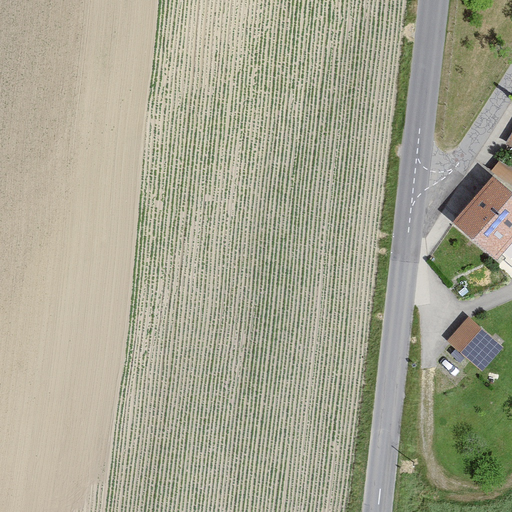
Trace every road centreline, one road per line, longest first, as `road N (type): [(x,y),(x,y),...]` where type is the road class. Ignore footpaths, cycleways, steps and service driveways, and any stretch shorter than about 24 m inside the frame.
road 1 (tertiary): [(411,182),(368,511)]
road 2 (tertiary): [(431,0),(411,182)]
road 3 (residential): [(511,77),(452,169),(411,182)]
